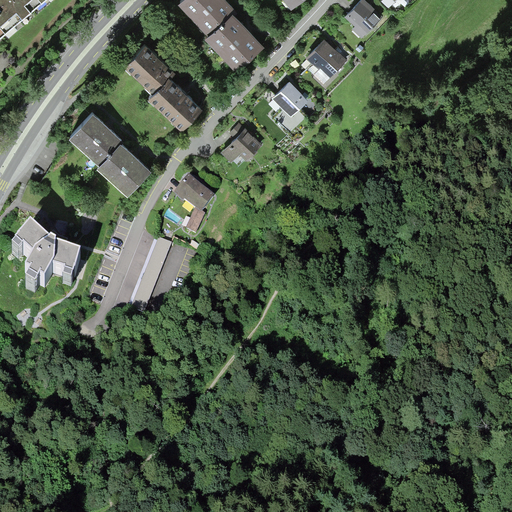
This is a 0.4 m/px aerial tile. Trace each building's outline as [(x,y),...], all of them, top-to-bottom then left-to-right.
[(0,0),(0,35),(40,0),(0,0)] [(236,13),(224,0),(184,0),(180,4),(209,36),(236,13)] [(365,0),(361,0),(345,16),(355,27),(351,30),(361,40),(383,18),(365,0)] [(265,48),(236,15),(209,39),(238,71),(265,48)] [(305,56),(317,68),(312,74),(321,83),(344,59),(323,38),(305,56)] [(178,75),(147,45),(126,67),(154,95),(149,100),(183,133),(204,112),(172,81),(178,75)] [(286,78),(271,93),(290,112),(305,97),(286,78)] [(92,106),(69,131),(99,159),(97,161),(128,190),(151,166),(120,137),(122,135),(92,106)] [(64,115),(58,125),(61,127),(68,117),(64,115)] [(243,126),(219,151),(230,162),(240,152),(246,158),(260,143),(243,126)] [(185,176),(173,195),(195,209),(183,228),(192,234),(204,216),(200,213),(212,194),(185,176)] [(131,308),(159,237),(156,236),(128,307),(131,308)] [(159,237),(131,308),(144,313),(172,242),(159,237)] [(45,266),(22,248),(7,265),(13,272),(15,270),(25,280),(17,293),(22,295),(20,298),(30,305),(31,302),(35,305),(43,290),(57,295),(56,297),(64,300),(70,278),(45,266)]
